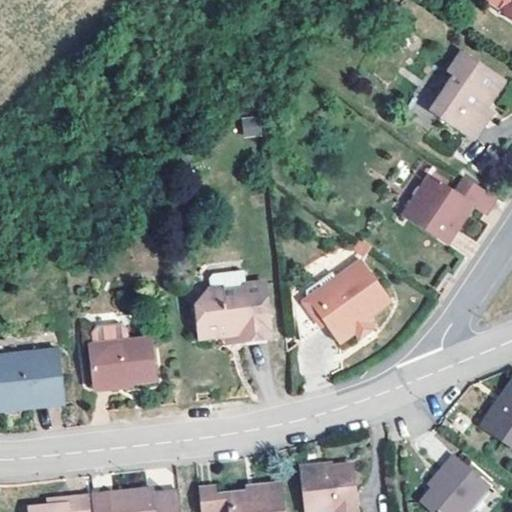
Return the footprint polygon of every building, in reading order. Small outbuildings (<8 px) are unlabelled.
[(511,0),(489,0),(511,15),(511,0)] [(504,83),(462,55),(449,74),(455,79),(433,112),(474,140),(488,122),(480,115),(504,83)] [(240,117),(243,137),(259,135),(256,115),(240,117)] [(473,208),(486,216),(498,197),(474,181),(461,198),(433,179),(408,215),(449,244),(473,208)] [(391,305),(364,264),(339,279),(342,285),(313,304),(288,321),(303,343),(328,326),(341,346),(357,335),(362,343),(375,334),(367,322),(391,305)] [(272,339),(266,284),(248,286),(247,272),(216,276),(213,281),(215,291),(210,292),(198,305),(200,323),(207,323),(209,337),(242,334),(243,342),(272,339)] [(93,347),(91,347),(96,390),(156,382),(150,340),(128,342),(127,330),(121,325),(96,329),(91,334),(93,347)] [(53,344),(0,347),(0,392),(11,392),(12,401),(57,397),(53,344)] [(511,394),(489,428),(511,444),(511,394)] [(467,511),(490,485),(456,457),(445,471),(449,474),(424,505),(432,511),(467,511)] [(360,511),(356,467),(303,472),(307,511),(360,511)] [(183,511),(180,486),(94,495),(95,511),(183,511)] [(260,495),(233,497),(234,511),(286,511),(284,488),(260,491),(260,495)] [(204,511),(220,511),(219,499),(218,490),(202,492),(204,511)] [(68,502),(51,504),(33,506),(33,511),(95,511),(94,495),(68,497),(68,502)] [(219,499),(220,511),(234,511),(233,497),(219,499)]
